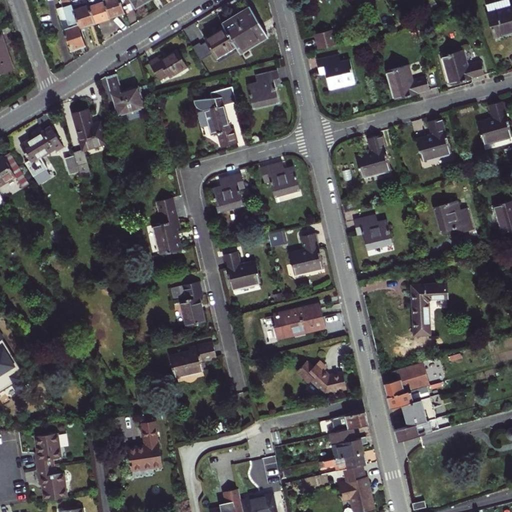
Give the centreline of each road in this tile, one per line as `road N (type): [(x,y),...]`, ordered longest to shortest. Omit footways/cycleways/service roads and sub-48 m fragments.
road 1 (residential): [(401,511),(314,138)]
road 2 (residential): [(314,138),(188,173),(240,389)]
road 3 (residential): [(511,83),(314,138)]
road 4 (tertiary): [(52,96),(198,0)]
road 5 (residential): [(314,138),(279,0)]
